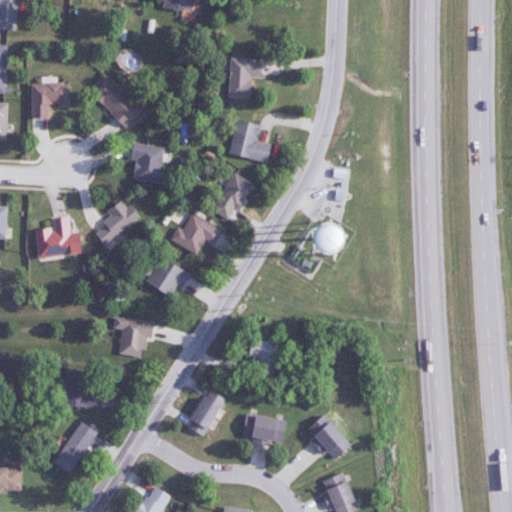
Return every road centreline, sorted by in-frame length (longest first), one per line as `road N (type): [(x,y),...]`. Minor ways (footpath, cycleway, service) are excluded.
road 1 (residential): [(89,511),(293,192),(326,111),(334,0)]
road 2 (trunk): [(427,0),(425,182),(447,511)]
road 3 (trunk): [(505,511),(486,165),(487,0)]
road 4 (residential): [(293,511),(284,494),(260,478),(183,464),(139,440)]
